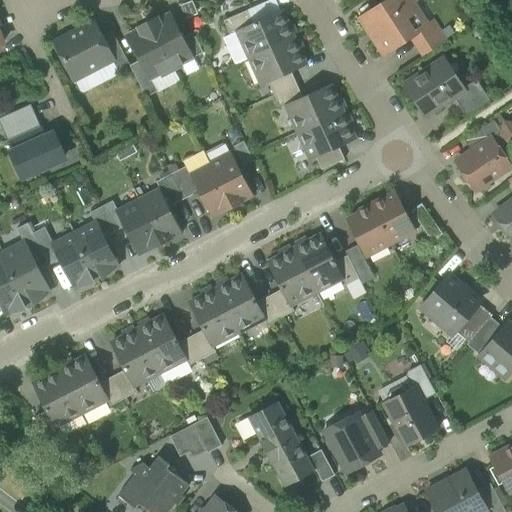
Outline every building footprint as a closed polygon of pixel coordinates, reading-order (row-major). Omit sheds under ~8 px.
[(378,38),(388,53),(412,38),(423,30),(422,29),(408,9),(414,5),(410,0),(387,0),(360,18),(370,33),(375,30),(379,37),(378,38)] [(427,26),(414,5),(408,9),(422,29),(427,26)] [(224,21),(230,35),(238,32),(238,31),(253,24),(247,11),(224,21)] [(282,11),(276,13),(280,20),(285,18),(282,11)] [(238,31),(238,32),(250,58),(294,38),(293,35),(297,34),(291,22),(288,24),(285,18),(280,20),(276,13),(253,24),(238,31)] [(157,18),(150,22),(175,70),(183,65),(181,63),(192,57),(183,39),(170,15),(158,21),(157,18)] [(163,76),(175,70),(150,22),(139,27),(140,30),(129,36),(141,60),(150,79),(151,78),(161,73),(163,76)] [(412,38),(424,56),(446,42),(433,22),(427,26),(422,29),(423,30),(412,38)] [(55,43),(73,76),(87,69),(89,72),(112,60),(114,60),(102,37),(94,23),(55,43)] [(385,55),(388,53),(378,38),(379,37),(375,30),(370,33),(385,55)] [(112,60),(117,69),(129,63),(112,31),(102,37),(114,60),(112,60)] [(236,64),(250,58),(238,32),(230,35),(224,38),(236,64)] [(192,57),(193,58),(204,53),(193,33),(183,39),(192,57)] [(292,72),(301,68),(298,60),(303,58),(301,52),(304,51),(299,39),(295,40),(294,38),(250,58),(262,85),(269,82),(292,72)] [(307,65),(303,58),(298,60),(301,68),(307,65)] [(87,69),(73,76),(81,91),(85,92),(120,74),(117,69),(112,60),(89,72),(87,69)] [(130,66),(147,98),(158,92),(151,78),(150,79),(141,60),(130,66)] [(444,60),(439,63),(446,74),(455,76),(444,60)] [(405,86),(418,106),(427,107),(430,113),(454,97),(464,90),(464,89),(455,76),(446,74),(439,63),(405,86)] [(269,82),(274,95),(297,85),(292,72),(269,82)] [(454,97),(467,117),(490,101),(476,80),(464,89),(464,90),(454,97)] [(303,97),(297,85),(274,95),(280,109),(287,106),(286,105),(303,97)] [(331,85),(325,87),(328,95),(334,92),(331,85)] [(337,98),(334,92),(328,95),(325,87),(303,97),(286,105),(287,106),(299,132),(343,112),(342,110),(346,108),(340,96),(337,98)] [(0,118),(0,123),(8,141),(41,126),(31,105),(0,118)] [(425,116),(430,113),(427,107),(418,106),(425,116)] [(339,147),(350,142),(347,135),(352,132),(350,127),(353,125),(348,113),(344,115),(343,112),(299,132),(311,160),(316,157),(339,147)] [(464,140),(472,152),(493,138),(493,139),(502,133),(499,127),(494,120),(464,140)] [(502,133),(493,139),(500,151),(510,144),(511,144),(511,124),(506,123),(499,127),(502,133)] [(8,141),(13,152),(39,141),(34,130),(8,141)] [(355,140),(352,132),(347,135),(350,142),(355,140)] [(13,153),(23,177),(41,169),(43,171),(53,167),(51,164),(64,159),(62,156),(64,151),(60,149),(53,135),(13,153)] [(499,158),(500,151),(493,139),(493,138),(472,152),(456,163),(475,191),(506,170),(499,158)] [(234,147),(244,167),(254,161),(251,154),(244,141),(234,147)] [(205,153),(211,164),(230,153),(227,145),(222,144),(205,153)] [(316,157),(322,170),(345,160),(339,147),(316,157)] [(211,164),(205,153),(194,159),(193,155),(183,161),(186,168),(190,174),(211,164)] [(231,153),(230,153),(211,164),(234,208),(244,203),(244,201),(254,196),(231,153)] [(223,214),(234,208),(211,164),(190,174),(198,192),(212,218),(223,212),(223,214)] [(186,168),(171,175),(184,199),(198,192),(190,174),(186,168)] [(169,207),(184,199),(171,175),(156,183),(160,190),(169,207)] [(139,200),(162,245),(168,242),(167,241),(182,232),(169,207),(160,190),(139,200)] [(396,192),(371,205),(391,244),(416,231),(396,192)] [(140,255),(150,249),(156,246),(156,248),(162,245),(139,200),(118,211),(126,227),(140,255)] [(113,201),(102,207),(115,232),(126,227),(118,211),(113,201)] [(511,201),(494,215),(511,239),(511,201)] [(367,256),(391,244),(371,205),(365,208),(366,210),(348,220),(367,256)] [(412,211),(433,241),(442,234),(422,205),(412,211)] [(115,232),(102,207),(90,213),(96,224),(96,223),(104,238),(115,232)] [(17,229),(24,243),(34,261),(45,256),(34,234),(28,223),(17,229)] [(97,277),(102,275),(103,277),(114,269),(118,266),(104,238),(96,223),(96,224),(75,234),(97,277)] [(45,228),(34,234),(45,256),(50,265),(61,260),(54,245),(45,228)] [(76,288),(81,286),(93,282),(92,280),(97,277),(75,234),(54,245),(61,260),(76,288)] [(297,248),(294,249),(317,292),(342,279),(343,278),(335,262),(321,235),(308,242),(306,238),(295,244),(297,248)] [(29,304),(34,301),(46,295),(50,293),(34,261),(24,243),(3,254),(29,304)] [(345,252),(347,256),(359,278),(362,284),(374,278),(357,246),(345,252)] [(291,305),(317,292),(294,249),(292,250),(290,247),(278,253),(280,256),(268,263),(282,290),(290,306),(291,305)] [(0,300),(8,315),(12,312),(24,306),(29,304),(3,254),(0,255),(0,300)] [(346,285),(359,278),(347,256),(335,262),(343,278),(342,279),(346,285)] [(219,288),(216,289),(238,333),(264,319),(265,319),(257,303),(243,276),(230,282),(228,279),(217,285),(219,288)] [(422,308),(453,334),(455,331),(478,304),(480,302),(450,276),(422,308)] [(213,346),(238,333),(216,289),(214,291),(212,287),(200,293),(202,297),(189,303),(204,331),(212,346),(213,346)] [(282,290),(269,296),(281,319),(294,312),(291,305),(290,306),(282,290)] [(35,304),(46,295),(34,301),(35,304)] [(267,326),(281,319),(269,296),(257,303),(265,319),(264,319),(267,326)] [(455,331),(469,343),(491,317),(492,315),(478,304),(455,331)] [(140,329),(138,330),(160,373),(186,360),(187,359),(179,343),(165,316),(152,323),(150,319),(138,325),(140,329)] [(503,328),(491,317),(469,343),(467,345),(480,355),(503,328)] [(480,355),(507,378),(511,372),(511,327),(507,323),(503,328),(480,355)] [(134,386),(160,373),(138,330),(135,331),(134,327),(122,333),(124,337),(111,344),(125,371),(133,387),(134,386)] [(204,331),(191,337),(203,359),(216,352),(213,346),(212,346),(204,331)] [(189,366),(203,359),(191,337),(179,343),(187,359),(186,360),(189,366)] [(62,369),(60,370),(82,413),(108,400),(109,400),(100,383),(86,356),(74,363),(72,359),(60,365),(62,369)] [(56,427),(82,413),(60,370),(57,371),(55,368),(44,374),(46,377),(33,384),(47,411),(55,427),(56,427)] [(417,386),(424,400),(437,394),(423,369),(407,378),(413,388),(417,386)] [(125,371),(113,377),(124,399),(138,393),(134,386),(133,387),(125,371)] [(111,406),(124,399),(113,377),(100,383),(109,400),(108,400),(111,406)] [(384,404),(406,446),(439,428),(424,400),(417,386),(413,388),(384,404)] [(261,443),(266,453),(296,437),(277,402),(249,417),(262,442),(261,443)] [(35,418),(46,440),(59,433),(56,427),(55,427),(47,411),(35,418)] [(360,418),(377,450),(390,443),(373,411),(360,418)] [(336,451),(347,473),(380,456),(377,450),(360,418),(357,413),(338,423),(341,429),(328,436),(329,439),(327,444),(331,450),(336,451)] [(208,418),(193,425),(207,451),(208,454),(222,446),(208,418)] [(341,429),(338,423),(325,431),(328,436),(341,429)] [(194,458),(207,451),(193,425),(189,428),(170,437),(181,457),(190,452),(194,458)] [(307,458),(296,437),(266,453),(271,463),(273,462),(286,487),(314,472),(314,471),(307,458)] [(503,481),(510,494),(511,492),(511,446),(493,456),(506,479),(503,481)] [(316,470),(323,482),(335,475),(322,450),(307,458),(314,471),(316,470)] [(147,511),(148,511),(168,511),(189,485),(176,474),(168,468),(170,465),(159,456),(150,468),(144,463),(130,471),(135,475),(119,496),(136,509),(140,504),(148,510),(147,511)] [(427,492),(438,511),(479,511),(484,510),(485,511),(488,511),(477,491),(466,471),(427,492)] [(506,511),(491,483),(477,491),(488,511),(506,511)] [(236,511),(216,496),(204,511),(236,511)]
